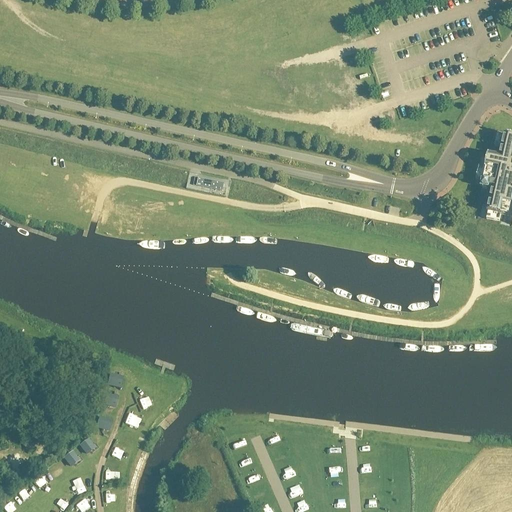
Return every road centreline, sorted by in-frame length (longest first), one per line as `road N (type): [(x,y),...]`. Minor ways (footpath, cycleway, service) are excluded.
road 1 (residential): [(392,187),(325,162),(0,96)]
road 2 (residential): [(0,99),(322,178),(392,187)]
road 3 (residential): [(392,187),(416,191),(438,180),(491,90)]
road 4 (track): [(359,113),(320,119),(228,103)]
